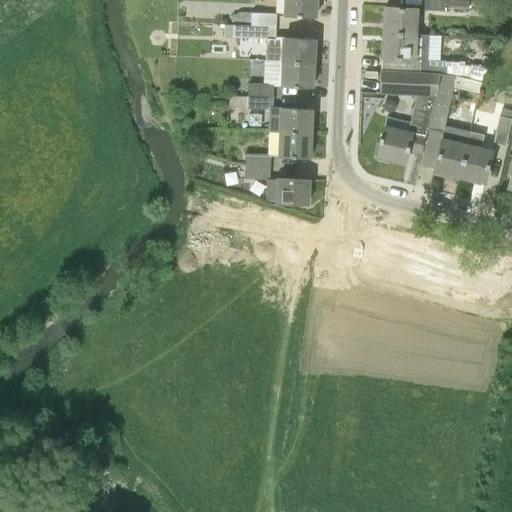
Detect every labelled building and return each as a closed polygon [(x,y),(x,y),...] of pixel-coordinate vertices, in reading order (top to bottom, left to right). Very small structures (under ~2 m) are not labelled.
[(315,18),(315,0),(283,0),(283,16),(295,17),(315,18)] [(467,1),(449,1),(449,0),(424,0),(424,9),(424,11),(449,12),(449,9),(467,10),(467,1)] [(417,10),(424,11),(424,9),(385,7),(383,33),(416,35),(417,10)] [(232,24),(250,25),(250,13),(239,12),(235,14),(232,14),(232,24)] [(276,14),(250,13),(250,25),(275,27),(276,14)] [(250,25),(232,24),(224,24),(224,37),(266,39),(265,62),(281,62),(313,63),(314,39),(294,38),(275,37),(275,27),(250,25)] [(382,71),(439,75),(464,78),(464,62),(428,60),(429,35),(416,35),(383,33),(382,59),(382,71)] [(313,63),(281,62),(280,87),(312,88),(313,63)] [(421,153),(427,126),(438,78),(439,75),(382,71),(380,93),(400,94),(417,95),(408,133),(384,128),(381,138),(380,138),(378,143),(380,143),(377,157),(404,163),(408,149),(421,153)] [(481,82),(464,78),(439,75),(438,78),(427,126),(443,130),(433,170),(459,176),(468,133),(471,122),(446,115),(452,87),(478,93),(481,82)] [(248,84),(248,97),(272,98),(273,86),(273,84),(264,84),(248,84)] [(272,107),(272,98),(248,97),(247,108),(269,110),(268,132),(310,134),(311,109),(291,108),(272,107)] [(500,116),(510,119),(511,113),(511,110),(502,108),(500,116)] [(248,126),(261,127),(262,114),(249,114),(248,126)] [(500,116),(493,143),(504,146),(510,119),(500,116)] [(268,132),(267,155),(270,155),(278,156),(278,157),(289,158),(309,159),(310,134),(268,132)] [(482,136),(468,133),(459,176),(484,182),(491,152),(479,149),(482,136)] [(244,166),(269,167),(270,155),(267,155),(245,154),(244,166)] [(269,180),(269,167),(244,166),(244,179),(267,180),(266,200),(277,200),(277,203),(287,204),(307,205),(308,179),(278,178),(278,180),(269,180)]
